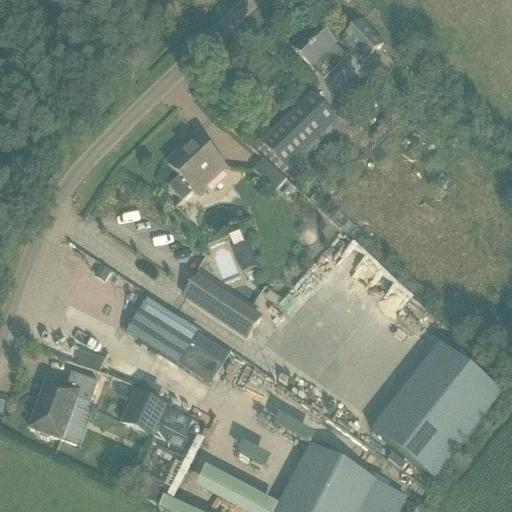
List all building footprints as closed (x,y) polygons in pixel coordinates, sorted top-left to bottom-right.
[(362,21),(342,39),(365,64),(385,45),(362,21)] [(347,61),(334,47),(316,28),(293,49),(312,68),(310,70),(324,83),(347,61)] [(287,170),(336,123),(311,97),(261,144),(287,170)] [(169,189),(182,203),(183,204),(194,194),(196,197),(225,170),(196,139),(167,166),(179,179),(169,189)] [(277,191),(287,180),(264,161),(255,172),(277,191)] [(233,251),(242,275),(257,270),(248,245),(233,251)] [(101,270),(95,277),(104,283),(109,276),(101,270)] [(273,329),(261,321),(198,279),(184,299),(259,350),(273,329)] [(283,303),(278,310),(286,317),(296,305),(288,298),(283,303)] [(146,303),(127,335),(179,367),(191,347),(222,366),(230,354),(198,335),(146,303)] [(398,400),(371,434),(434,484),(461,449),(502,396),(439,347),(398,400)] [(30,431),(39,435),(41,440),(48,442),(53,440),(61,443),(76,401),(90,406),(98,385),(72,375),(66,390),(47,383),(30,431)] [(166,411),(167,409),(137,395),(122,426),(152,439),(153,440),(166,411)] [(251,399),(244,416),(313,446),(319,434),(298,425),(304,412),(268,396),(264,405),(251,399)] [(153,440),(152,439),(148,447),(183,464),(192,443),(185,440),(192,425),(166,411),(153,440)] [(400,511),(407,499),(310,448),(277,511),(400,511)]
